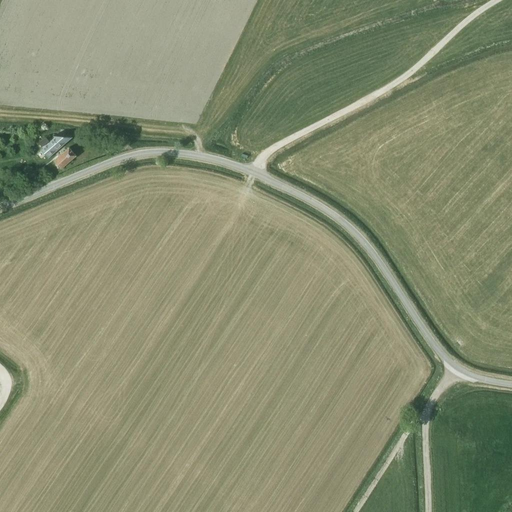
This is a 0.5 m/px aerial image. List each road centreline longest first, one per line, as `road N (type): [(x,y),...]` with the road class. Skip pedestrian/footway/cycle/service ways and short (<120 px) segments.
road 1 (unclassified): [(511,384),(455,367),(378,261),(328,212),(231,164),(165,151),(133,154),(0,207)]
road 2 (track): [(427,511),(424,419),(455,367)]
